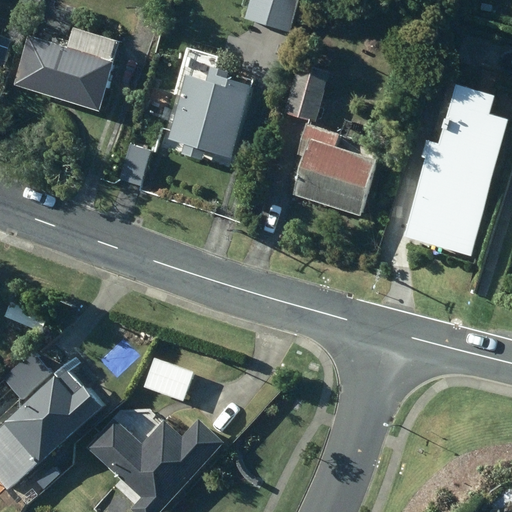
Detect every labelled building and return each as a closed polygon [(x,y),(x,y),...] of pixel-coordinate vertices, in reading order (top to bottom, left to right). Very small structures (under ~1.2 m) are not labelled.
[(305,0),(253,0),(247,21),(294,36),(305,0)] [(38,37),(23,87),(109,113),(124,64),(122,63),(129,42),(85,29),(79,50),(38,37)] [(307,64),(291,114),(321,124),(337,74),(307,64)] [(190,144),(187,155),(203,160),(206,149),(239,159),(262,86),(239,79),(240,76),(223,70),(219,83),(195,76),(184,112),(178,110),(174,123),(180,125),(175,139),(190,144)] [(504,97),(456,82),(444,122),(455,125),(449,144),(436,140),(431,157),(436,158),(411,237),(476,258),(511,142),(511,119),(499,115),(504,97)] [(303,197),(369,217),(386,162),(385,161),(389,149),(315,125),(305,155),(315,158),(303,197)] [(135,145),(123,179),(144,187),(157,153),(135,145)] [(18,303),(10,319),(43,335),(51,319),(18,303)] [(34,352),(4,378),(25,402),(55,375),(34,352)] [(161,358),(150,387),(190,402),(200,373),(161,358)] [(92,429),(88,425),(104,412),(85,388),(79,393),(68,380),(0,435),(0,478),(13,494),(92,429)] [(148,499),(138,510),(140,511),(168,511),(232,445),(206,420),(189,438),(171,422),(148,446),(121,420),(94,448),(148,499)]
